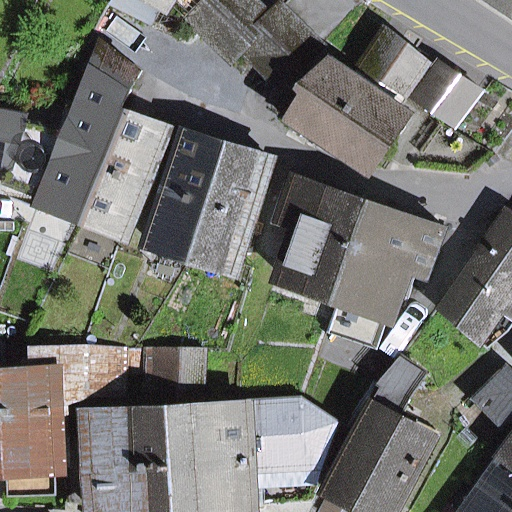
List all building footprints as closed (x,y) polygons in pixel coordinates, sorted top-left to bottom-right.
[(112,0),(111,3),(155,23),(167,4),(194,22),(215,0),(112,0)] [(215,0),(194,22),(213,41),(252,1),(251,0),(215,0)] [(213,41),(233,59),(243,49),(271,19),(252,1),(213,41)] [(243,49),(261,66),(299,26),(282,9),(271,19),(243,49)] [(320,46),(299,26),(261,66),(282,86),(320,46)] [(429,65),(386,32),(358,79),(400,107),(429,65)] [(142,72),(104,44),(95,69),(131,92),(142,72)] [(375,168),(412,115),(400,107),(358,79),(331,57),(300,88),(301,100),(291,123),(360,164),(375,168)] [(438,63),(413,97),(458,127),(484,93),(438,63)] [(95,69),(46,201),(86,218),(127,112),(121,110),(131,92),(95,69)] [(127,233),(169,129),(127,112),(86,218),(127,233)] [(178,150),(150,242),(194,255),(228,146),(187,133),(181,151),(178,150)] [(237,269),(272,160),(228,146),(194,255),(237,269)] [(304,230),(286,281),(338,299),(372,203),(295,177),(279,221),(304,230)] [(433,273),(448,230),(372,203),(338,299),(341,300),(390,317),(409,264),(433,273)] [(502,307),(511,314),(511,214),(509,212),(442,305),(479,340),(502,307)] [(330,334),(378,350),(390,317),(341,300),(330,334)] [(124,350),(4,344),(6,378),(9,470),(59,468),(57,418),(69,417),(67,389),(124,388),(124,372),(124,350)] [(124,350),(124,372),(150,372),(150,351),(124,350)] [(150,372),(150,388),(181,388),(181,350),(150,351),(150,372)] [(204,388),(201,350),(181,350),(181,388),(181,409),(200,408),(199,404),(204,388)] [(384,389),(329,491),(368,511),(398,511),(437,440),(401,421),(428,376),(402,359),(381,385),(384,389)] [(479,400),(506,428),(511,419),(511,368),(479,400)] [(0,470),(9,470),(6,378),(0,377),(0,470)] [(339,423),(303,400),(199,404),(200,408),(204,511),(257,511),(257,499),(313,496),(339,423)] [(102,504),(102,511),(204,511),(200,408),(181,409),(87,410),(88,432),(98,431),(99,462),(102,504)] [(511,511),(511,454),(506,461),(472,511),(511,511)] [(10,498),(58,496),(59,468),(9,470),(10,498)]
